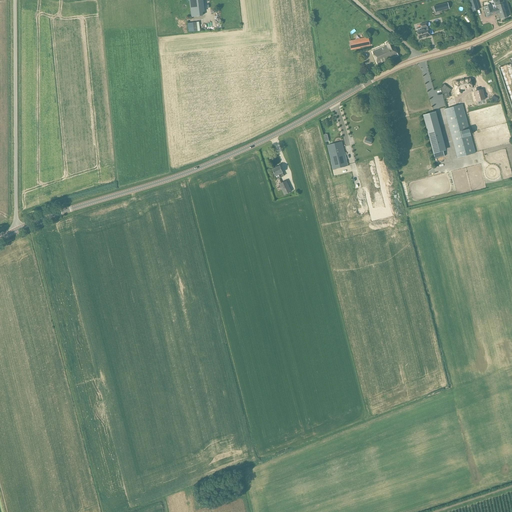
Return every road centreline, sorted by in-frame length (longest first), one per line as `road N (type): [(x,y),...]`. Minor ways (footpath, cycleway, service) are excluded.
road 1 (secondary): [(14,228),(221,159),(417,59)]
road 2 (unclassified): [(14,228),(15,0)]
